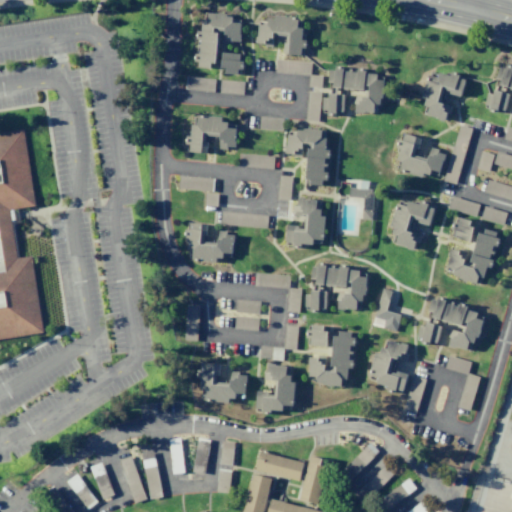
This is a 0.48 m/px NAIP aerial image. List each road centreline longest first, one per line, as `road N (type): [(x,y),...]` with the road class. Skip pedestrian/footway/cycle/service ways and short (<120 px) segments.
road 1 (residential): [(2,511),(87,445),(174,423),(257,434),(367,427),(415,463),(449,504),(447,511)]
road 2 (residential): [(173,0),(157,165),(162,231),(176,267),(208,289)]
road 3 (residential): [(274,340),(277,294),(208,289),(204,334),(274,340)]
road 4 (residential): [(511,295),(449,504)]
road 5 (residential): [(511,148),(477,138),(458,190),(511,206)]
road 6 (residential): [(297,111),(166,96)]
